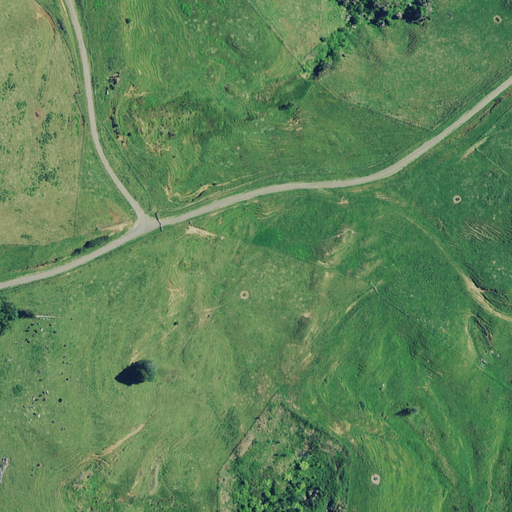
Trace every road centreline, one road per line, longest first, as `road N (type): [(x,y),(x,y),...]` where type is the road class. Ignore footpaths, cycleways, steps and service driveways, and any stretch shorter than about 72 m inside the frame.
road 1 (track): [(511,77),(392,163),(227,199),(0,282)]
road 2 (track): [(71,0),(103,157),(149,229)]
